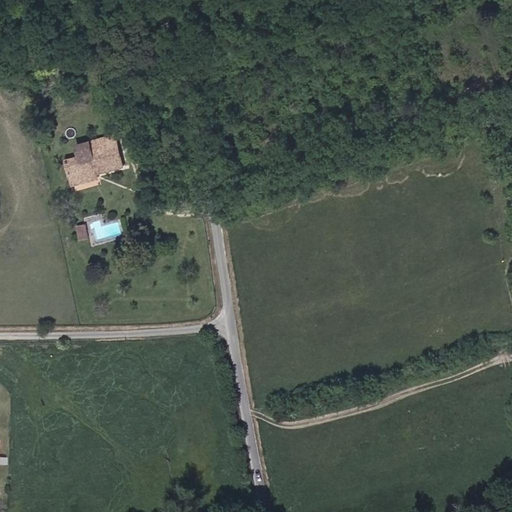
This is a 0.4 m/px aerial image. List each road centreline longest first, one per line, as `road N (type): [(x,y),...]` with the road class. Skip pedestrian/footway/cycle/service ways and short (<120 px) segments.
road 1 (residential): [(160,0),(215,196),(234,326)]
road 2 (residential): [(234,326),(0,337)]
road 3 (residential): [(234,326),(267,511)]
